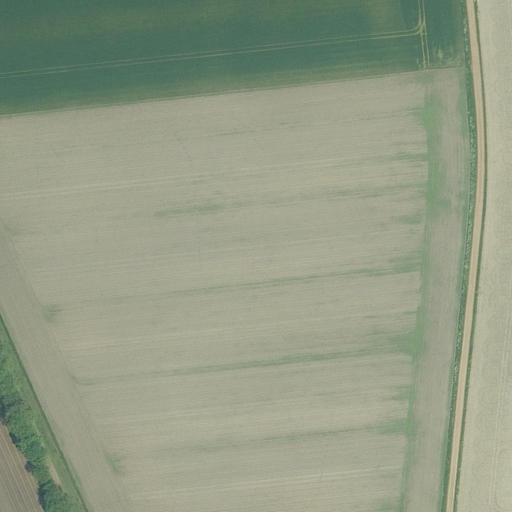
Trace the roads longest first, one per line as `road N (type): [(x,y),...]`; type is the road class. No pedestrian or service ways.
road 1 (track): [(469,0),(481,172),(450,511)]
road 2 (unclassified): [(70,511),(0,355)]
